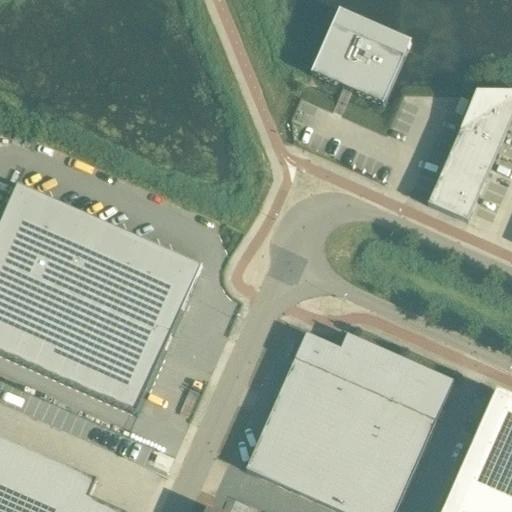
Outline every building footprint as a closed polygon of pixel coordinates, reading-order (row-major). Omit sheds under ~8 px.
[(383,109),(405,60),(334,28),(312,77),(383,109)] [(511,104),(473,105),(429,206),(468,224),(511,123),(511,104)] [(0,229),(0,356),(137,417),(202,270),(18,188),(0,229)] [(247,474),(332,511),(398,511),(454,386),(347,338),(341,353),(307,338),(247,474)] [(498,397),(446,511),(511,511),(511,403),(498,397)] [(113,511),(88,501),(97,482),(0,438),(0,511),(113,511)]
